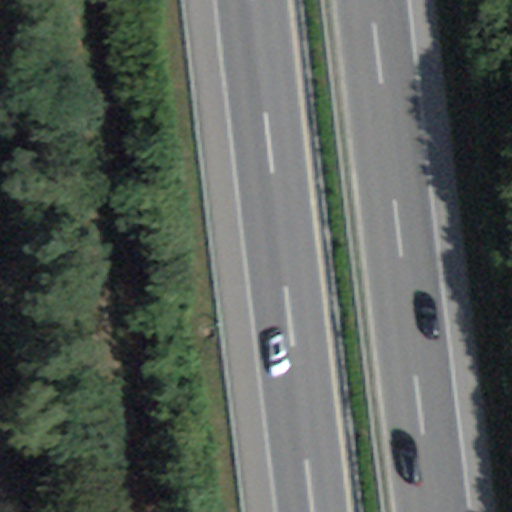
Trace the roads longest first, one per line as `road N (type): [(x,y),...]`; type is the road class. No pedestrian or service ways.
road 1 (motorway): [(245,0),(307,511)]
road 2 (motorway): [(431,511),(370,0)]
road 3 (track): [(127,511),(75,0)]
